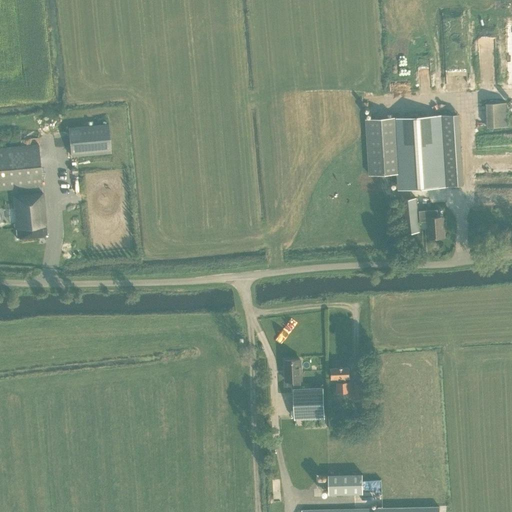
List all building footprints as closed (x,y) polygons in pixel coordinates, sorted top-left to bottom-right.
[(463,72),(459,12),(443,14),(446,54),(450,54),(451,65),(448,65),(449,72),(463,72)] [(430,77),(420,77),(421,93),(430,92),(430,77)] [(507,126),(506,103),(486,103),(487,127),(507,126)] [(459,114),(365,120),(369,175),(397,173),(398,190),(450,187),(450,186),(463,185),(459,114)] [(111,151),(108,123),(67,127),(70,155),(111,151)] [(511,143),(511,134),(481,137),(481,147),(511,143)] [(0,147),(0,189),(41,186),(38,144),(0,147)] [(511,152),(479,153),(480,170),(511,169),(511,152)] [(47,235),(43,193),(13,195),(16,238),(47,235)] [(419,232),(416,197),(401,199),(405,233),(419,232)] [(69,228),(75,228),(74,206),(58,206),(59,231),(69,231),(69,228)] [(438,217),(437,209),(419,211),(420,221),(428,221),(429,238),(445,237),(443,216),(438,217)] [(300,359),(285,360),(286,381),(293,381),(294,389),(293,389),(295,419),(324,417),(323,387),(301,388),(300,380),(301,380),(300,359)] [(350,377),(349,367),(331,369),(332,379),(338,378),(338,382),(336,382),(337,393),(351,392),(351,381),(346,382),(345,378),(350,377)] [(367,400),(366,382),(354,382),(355,400),(367,400)] [(362,474),(328,475),(329,494),(363,493),(362,474)]
